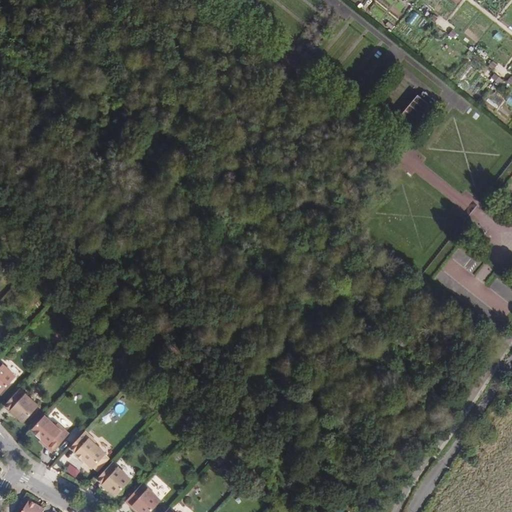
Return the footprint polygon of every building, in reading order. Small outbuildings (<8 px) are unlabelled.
[(381,20),(388,10),(375,2),(368,13),(381,20)] [(406,22),(413,26),(420,15),(413,11),(406,22)] [(399,121),(412,132),(436,103),(424,94),(399,121)] [(0,365),(0,394),(14,378),(0,365)] [(37,408),(18,390),(4,405),(9,410),(8,412),(9,412),(15,418),(22,424),(37,408)] [(56,426),(44,415),(31,430),(41,439),(49,446),(50,444),(55,449),(69,434),(57,423),(56,426)] [(96,442),(85,431),(72,446),(77,451),(75,452),(76,453),(83,459),(93,468),(106,454),(95,444),(96,442)] [(41,439),(39,441),(52,453),(55,449),(50,444),(49,446),(41,439)] [(83,459),(76,453),(74,455),(81,461),(83,459)] [(131,480),(112,462),(98,477),(103,482),(102,483),(103,484),(109,490),(116,496),(131,480)] [(65,470),(76,477),(81,470),(70,463),(65,470)] [(142,483),(128,499),(133,503),(132,505),(139,511),(150,511),(161,501),(142,483)] [(133,503),(128,499),(125,502),(136,511),(137,511),(139,511),(132,505),(133,503)] [(29,501),(22,511),(42,511),(35,507),(37,505),(29,501)]
